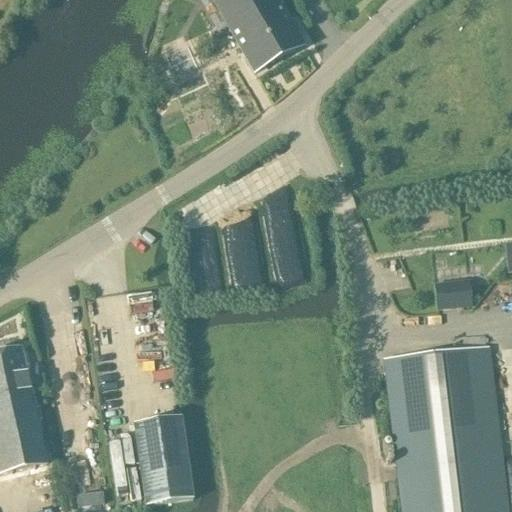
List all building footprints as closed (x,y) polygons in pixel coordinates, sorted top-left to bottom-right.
[(211,0),(253,76),(302,49),(274,0),(211,0)] [(188,48),(165,58),(174,78),(197,68),(188,48)] [(467,284),(433,288),(436,312),(469,308),(467,284)] [(0,475),(45,466),(20,349),(0,353),(0,475)] [(506,511),(487,351),(454,355),(383,363),(400,511),(506,511)] [(132,425),(144,508),(192,501),(179,418),(132,425)] [(103,506),(101,494),(76,498),(77,510),(103,506)]
